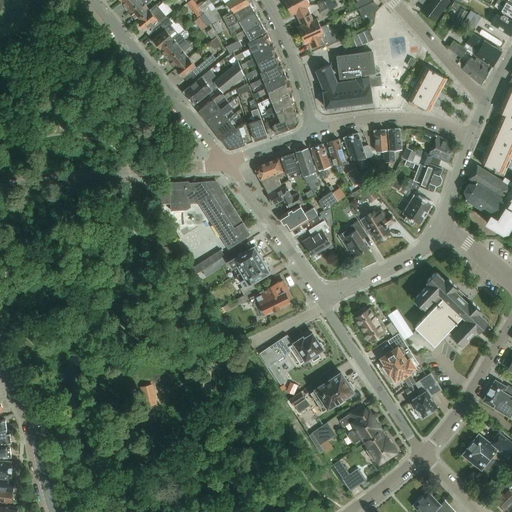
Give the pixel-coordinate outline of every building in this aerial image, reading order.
[(130,11),(142,0),(123,0),(122,1),(130,11)] [(150,10),(157,4),(149,9),(142,0),(130,11),(137,21),(150,10)] [(193,0),(190,0),(187,3),(198,17),(200,16),(201,18),(206,14),(200,7),(199,8),(195,3),(193,0)] [(210,0),(208,0),(200,7),(206,14),(216,8),(217,8),(214,4),(210,0)] [(234,11),(249,2),(247,0),(231,0),(227,3),(233,11),(234,11)] [(298,19),(310,13),(307,7),(311,5),(308,0),(301,0),(287,7),(291,15),(296,13),(298,19)] [(357,9),(373,2),(371,0),(359,0),(360,1),(355,3),(357,9)] [(420,0),(424,3),(420,8),(432,19),(448,1),(447,0),(420,0)] [(511,17),(511,4),(505,0),(497,0),(496,2),(504,7),(501,11),(511,17)] [(371,26),(374,25),(376,12),(380,8),(374,1),(373,2),(357,9),(358,9),(365,22),(368,21),(371,26)] [(230,26),(255,12),(250,3),(249,2),(234,11),(236,16),(227,21),(230,26)] [(154,31),(169,19),(157,4),(150,10),(137,21),(145,30),(150,27),(154,31)] [(219,20),(222,18),(216,8),(206,14),(212,21),(213,23),(213,22),(213,21),(214,20),(218,18),(219,20)] [(466,12),(461,9),(455,21),(460,24),(466,12)] [(236,35),(261,22),(255,12),(230,26),(229,27),(231,32),(242,26),(245,31),(236,35)] [(302,35),(321,26),(317,18),(314,20),(310,13),(298,19),(301,26),(298,27),(302,35)] [(511,21),(507,18),(508,17),(503,14),(501,17),(496,14),(491,23),(511,35),(511,34),(511,21)] [(219,32),(224,29),(219,20),(218,18),(214,20),(213,21),(213,22),(219,32)] [(173,39),(180,33),(179,34),(171,25),(173,23),(169,19),(154,31),(157,36),(153,39),(161,49),(174,39),(173,39)] [(239,40),(238,40),(226,46),(229,53),(248,42),(251,40),(266,31),(261,22),(236,35),(239,40)] [(321,26),(302,35),(305,43),(309,42),(312,49),(324,43),(326,46),(334,42),(326,24),(321,26)] [(215,34),(211,28),(207,31),(211,37),(215,34)] [(373,39),(368,28),(346,38),(351,49),(373,39)] [(169,58),(188,43),(180,33),(173,39),(174,39),(161,49),(169,58)] [(254,53),(272,44),(267,33),(249,43),(252,48),(235,56),(238,61),(254,53)] [(484,61),(492,66),(502,51),(494,46),(494,47),(485,40),(484,41),(473,33),(467,43),(466,43),(463,47),(467,50),(484,61)] [(212,40),(215,48),(222,44),(218,37),(212,40)] [(467,50),(463,47),(454,41),(448,48),(462,57),(467,50)] [(177,68),(189,57),(184,51),(191,46),(188,43),(169,58),(177,68)] [(244,69),(258,62),(277,54),(272,44),(254,53),(256,58),(242,64),(244,69)] [(330,64),(316,70),(325,91),(324,91),(326,107),(373,101),(371,87),(382,85),(381,75),(376,76),(373,51),(338,56),(341,82),(338,82),(330,64)] [(246,74),(248,79),(261,72),(281,63),(277,54),(258,62),(260,67),(246,74)] [(189,82),(201,72),(216,59),(212,55),(197,67),(189,57),(177,68),(184,78),(185,77),(189,82)] [(484,61),(483,62),(477,58),(475,60),(471,57),(462,69),(481,85),(492,66),(484,61)] [(204,75),(184,92),(194,105),(208,93),(209,94),(213,91),(212,89),(217,85),(223,93),(244,75),(238,62),(212,84),(204,75)] [(257,86),(285,73),(281,63),(261,72),(263,78),(250,84),(252,89),(257,86)] [(429,110),(447,77),(427,67),(408,102),(417,107),(418,104),(425,108),(429,110)] [(269,92),(289,83),(287,80),(285,73),(257,86),(260,91),(258,92),(254,93),(256,98),(260,96),(260,97),(269,92)] [(238,88),(240,94),(251,89),(249,83),(238,88)] [(265,106),(273,102),(292,93),(291,89),(289,83),(269,92),(271,97),(262,101),(265,106)] [(511,86),(510,86),(499,112),(503,114),(482,163),(493,168),(492,171),(501,175),(511,150),(511,86)] [(270,115),(293,102),(293,100),(294,100),(292,93),(273,102),(275,106),(261,113),(262,115),(268,111),(270,115)] [(226,99),(224,95),(223,94),(220,94),(199,110),(206,120),(221,108),(218,104),(226,99)] [(255,140),(268,136),(255,100),(249,102),(252,110),(251,111),(255,121),(249,123),(255,140)] [(233,107),(233,106),(230,103),(229,102),(221,108),(206,120),(213,129),(229,118),(226,113),(233,107)] [(273,123),(296,113),(293,102),(270,115),(268,111),(262,115),(263,118),(268,116),(277,111),(279,116),(271,120),(273,123)] [(220,139),(236,127),(233,123),(241,117),(237,112),(229,118),(213,129),(220,139)] [(298,123),(298,121),(296,113),(273,123),(271,120),(270,120),(265,123),(269,135),(296,126),(298,123)] [(236,127),(220,139),(228,149),(230,149),(253,142),(247,123),(239,126),(236,127)] [(394,150),(402,149),(400,128),(389,129),(390,150),(389,150),(390,161),(395,161),(394,150)] [(390,161),(389,150),(388,150),(386,129),(375,130),(376,151),(384,150),(385,162),(390,161)] [(452,142),(448,140),(427,131),(423,139),(434,144),(430,154),(427,153),(442,159),(448,162),(454,149),(450,147),(452,142)] [(357,161),(374,156),(368,145),(363,146),(358,133),(344,137),(351,158),(356,156),(357,161)] [(342,166),(348,164),(344,152),(343,153),(339,139),(328,142),(336,166),(339,172),(344,170),(342,166)] [(326,168),(333,165),(331,157),(328,158),(323,144),(312,147),(319,171),(324,178),(329,176),(326,168)] [(417,151),(407,147),(402,157),(413,162),(416,155),(417,151)] [(314,179),(318,178),(308,148),(296,152),(304,176),(312,189),(317,187),(314,179)] [(442,159),(427,153),(425,152),(422,158),(420,165),(414,180),(410,178),(407,184),(418,190),(420,186),(434,191),(436,185),(440,183),(442,179),(440,175),(443,168),(439,167),(442,159)] [(287,174),(300,170),(294,153),(281,157),(287,174)] [(416,155),(413,162),(415,163),(420,165),(422,158),(416,155)] [(277,177),(285,174),(279,158),(257,166),(256,170),(261,179),(262,179),(269,193),(281,184),(277,177)] [(503,181),(480,166),(478,165),(470,178),(477,182),(476,183),(469,183),(464,190),(464,192),(467,198),(466,199),(491,215),(487,222),(503,232),(508,231),(511,224),(511,181),(505,178),(503,181)] [(356,167),(346,173),(354,184),(363,179),(356,167)] [(418,190),(407,184),(402,181),(401,182),(396,179),(394,182),(402,186),(400,191),(412,198),(403,213),(407,215),(405,220),(413,225),(416,220),(421,223),(432,205),(415,195),(418,190)] [(363,180),(357,183),(361,189),(366,185),(363,180)] [(251,234),(239,216),(222,189),(221,190),(215,181),(206,182),(189,183),(189,181),(169,182),(170,184),(161,185),(158,187),(159,201),(163,203),(171,203),(171,210),(187,209),(191,207),(191,202),(198,201),(229,249),(251,234)] [(286,186),(269,194),(274,204),(284,200),(289,209),(304,201),(299,192),(291,196),(286,186)] [(372,202),(378,197),(368,186),(362,191),(372,202)] [(331,190),(318,199),(325,209),(338,201),(331,190)] [(309,220),(312,225),(321,220),(314,208),(304,213),(300,205),(280,217),(285,226),(286,225),(290,231),(309,220)] [(387,225),(392,222),(391,221),(394,220),(390,213),(386,216),(382,210),(376,213),(374,209),(365,215),(366,216),(361,220),(371,236),(374,234),(377,239),(380,237),(382,238),(384,238),(386,237),(387,235),(387,233),(389,232),(386,227),(388,226),(387,225)] [(323,231),(329,228),(325,221),(309,230),(313,236),(304,242),(312,255),(317,252),(319,255),(332,247),(323,231)] [(356,256),(368,248),(362,239),(368,236),(358,221),(351,225),(355,231),(349,234),(347,230),(339,235),(349,250),(351,248),(356,256)] [(245,243),(235,250),(238,256),(249,250),(245,243)] [(237,274),(263,259),(258,251),(257,251),(255,247),(254,246),(249,250),(238,256),(235,250),(234,249),(226,254),(237,274)] [(224,256),(220,249),(192,267),(196,273),(202,270),(214,262),(224,256)] [(244,295),(255,289),(257,287),(254,281),(270,272),(269,271),(267,267),(263,259),(237,274),(245,286),(241,288),(244,295)] [(218,268),(214,262),(202,270),(206,276),(218,268)] [(435,345),(446,334),(463,316),(467,320),(452,335),(462,344),(477,329),(479,332),(489,322),(479,312),(482,310),(448,278),(446,281),(436,271),(427,281),(429,284),(415,299),(425,308),(439,293),(443,297),(426,315),(415,326),(435,345)] [(289,300),(293,298),(288,287),(287,287),(283,280),(265,289),(265,290),(257,294),(255,289),(244,295),(240,297),(243,303),(252,299),(255,307),(261,304),(266,312),(273,309),(280,306),(280,305),(290,301),(289,300)] [(370,309),(363,313),(362,313),(361,313),(360,313),(359,313),(358,314),(357,315),(357,316),(356,317),(356,318),(370,340),(371,340),(372,340),(373,340),(374,340),(375,339),(376,338),(377,338),(377,337),(377,336),(377,335),(384,331),(370,309)] [(387,316),(391,322),(398,332),(399,333),(403,340),(413,334),(397,309),(387,316)] [(393,335),(398,332),(391,322),(386,325),(393,335)] [(269,367),(292,350),(298,358),(302,355),(306,360),(310,357),(314,362),(321,356),(318,352),(323,349),(313,333),(305,339),(303,337),(295,343),(294,344),(288,335),(260,353),(269,367)] [(399,333),(388,340),(395,350),(405,343),(403,340),(399,333)] [(390,352),(382,358),(386,365),(385,366),(390,373),(391,372),(396,379),(402,376),(403,377),(410,372),(409,371),(415,367),(410,359),(405,353),(410,350),(405,343),(395,350),(390,352)] [(282,385),(287,381),(275,363),(269,366),(282,385)] [(250,377),(243,367),(238,370),(245,380),(250,377)] [(353,390),(354,388),(350,382),(348,383),(341,372),(311,393),(323,411),(336,402),(339,403),(344,400),(344,397),(354,391),(353,390)] [(435,404),(431,397),(442,390),(431,373),(415,383),(420,391),(418,392),(420,395),(410,401),(415,409),(421,418),(432,411),(432,410),(432,409),(431,407),(435,404)] [(495,380),(490,389),(495,392),(501,395),(502,397),(501,399),(511,405),(511,387),(508,386),(507,387),(495,380)] [(145,407),(158,404),(153,384),(140,387),(145,407)] [(289,384),(286,391),(294,394),(297,388),(289,384)] [(415,391),(411,386),(405,390),(408,396),(415,391)] [(490,389),(483,401),(510,417),(511,415),(511,405),(501,399),(502,397),(501,395),(495,392),(490,389)] [(302,391),(289,399),(294,406),(295,406),(306,399),(306,398),(302,391)] [(352,414),(342,421),(346,427),(354,423),(357,428),(350,433),(349,435),(354,442),(356,442),(363,437),(367,442),(383,432),(367,408),(365,409),(363,405),(351,413),(352,414)] [(336,434),(328,422),(313,432),(321,444),(336,434)] [(0,445),(9,444),(9,442),(12,441),(10,433),(8,433),(7,431),(0,431),(0,445)] [(383,432),(367,442),(380,462),(396,451),(383,432)] [(491,457),(498,449),(508,458),(511,452),(511,441),(499,432),(491,443),(479,434),(463,455),(482,470),(483,468),(487,471),(495,460),(491,457)] [(0,457),(12,455),(10,447),(9,444),(0,445),(0,457)] [(351,473),(341,459),(334,464),(344,478),(351,473)] [(13,462),(0,460),(0,476),(11,478),(13,462)] [(358,468),(352,472),(360,484),(366,480),(358,468)] [(0,490),(13,492),(14,480),(0,479),(0,490)] [(499,507),(501,509),(503,509),(504,510),(511,502),(511,491),(511,490),(511,482),(494,500),(499,505),(499,507)] [(0,501),(12,502),(13,492),(0,490),(0,501)] [(428,491),(413,505),(420,511),(455,511),(448,504),(445,501),(441,505),(428,491)] [(0,511),(17,511),(18,508),(0,503),(0,511)]
